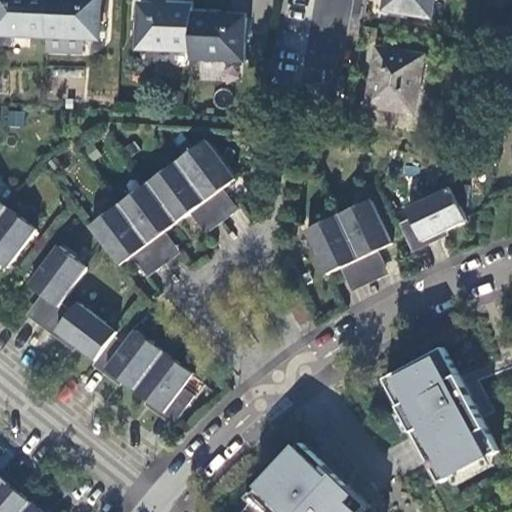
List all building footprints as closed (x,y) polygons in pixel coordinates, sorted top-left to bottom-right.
[(49,0),(0,0),(0,35),(48,37),(49,0)] [(101,0),(49,0),(48,37),(100,39),(101,0)] [(388,0),(387,9),(432,16),(434,0),(388,0)] [(195,7),(142,5),(140,47),(193,50),(195,13),(195,7)] [(248,15),(195,13),(193,50),(192,58),(246,61),(248,15)] [(425,57),(380,49),(371,105),(416,112),(425,57)] [(207,140),(178,162),(207,201),(222,222),(234,213),(219,192),(236,180),(207,140)] [(207,201),(178,162),(149,183),(178,222),(207,201)] [(149,183),(120,205),(149,244),(178,222),(149,183)] [(467,220),(452,188),(408,208),(412,217),(399,223),(413,251),(425,245),(423,241),(467,220)] [(341,218),(361,261),(372,285),(386,279),(375,256),(394,246),(373,203),(341,218)] [(149,244),(120,205),(91,226),(120,265),(137,252),(152,273),(164,264),(149,244)] [(7,209),(0,218),(0,263),(8,269),(37,230),(7,209)] [(361,261),(341,218),(308,234),(329,277),(361,261)] [(59,246),(30,284),(48,298),(34,316),(46,324),(61,303),(88,267),(59,246)] [(61,303),(46,324),(96,361),(115,336),(117,333),(78,304),(73,312),(61,303)] [(115,336),(96,361),(136,391),(165,352),(136,330),(126,344),(115,336)] [(445,347),(379,382),(409,438),(415,448),(424,464),(436,486),(444,481),(497,453),(501,451),(459,374),(459,373),(445,347)] [(165,352),(136,391),(176,421),(194,396),(183,388),(194,374),(165,352)] [(303,444),(254,496),(270,511),(363,511),(369,505),(356,493),(347,484),(343,488),(322,468),(326,465),(303,444)] [(0,511),(24,511),(32,503),(0,475),(0,511)] [(41,511),(32,503),(24,511),(41,511)]
